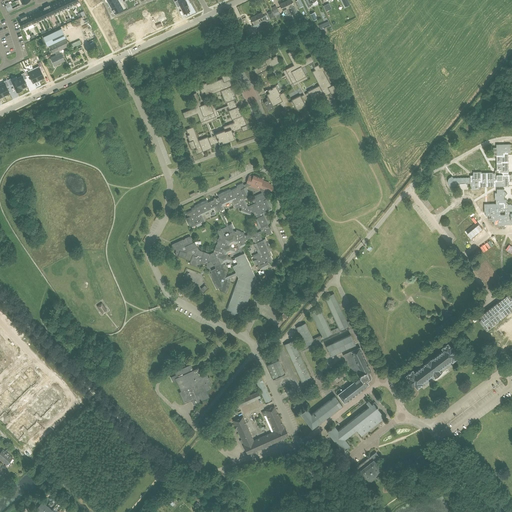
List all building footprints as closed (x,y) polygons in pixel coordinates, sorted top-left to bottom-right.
[(60,0),(54,3),(58,11),(64,9),(60,0)] [(65,0),(60,0),(64,9),(69,7),(65,0)] [(119,0),(112,0),(108,3),(111,8),(122,2),(122,1),(121,2),(119,0)] [(177,0),(175,1),(177,7),(180,5),(184,13),(189,10),(188,6),(186,2),(185,2),(184,0),(178,0),(177,0)] [(291,0),(287,0),(285,1),(291,14),(292,16),(292,17),(293,17),(292,14),(293,13),(295,12),(297,11),(294,7),(291,0)] [(366,0),(362,2),(366,12),(372,9),(369,3),(371,2),(370,0),(366,0)] [(285,1),(280,4),(283,12),(286,10),(288,13),(287,13),(288,15),(289,18),(290,18),(292,17),(292,16),(291,14),(285,1)] [(122,2),(111,8),(112,10),(113,12),(114,14),(125,8),(122,2)] [(355,3),(352,4),(355,9),(357,8),(360,14),(366,12),(362,2),(356,5),(355,3)] [(445,2),(437,5),(439,10),(447,6),(445,2)] [(54,3),(49,5),(53,14),(58,11),(54,3)] [(49,5),(44,8),(48,16),(53,14),(49,5)] [(158,8),(153,11),(159,23),(164,20),(162,15),(165,14),(161,5),(157,6),(158,8)] [(161,5),(165,14),(169,12),(172,20),(178,17),(172,5),(166,7),(166,6),(163,8),(161,5)] [(419,5),(411,9),(413,14),(421,10),(419,5)] [(447,6),(439,10),(441,14),(449,10),(447,6)] [(44,8),(39,10),(43,19),(48,16),(44,8)] [(39,10),(34,13),(38,21),(43,19),(39,10)] [(421,10),(413,14),(415,18),(423,14),(421,10)] [(449,10),(441,14),(443,19),(451,15),(449,10)] [(148,12),(145,14),(148,22),(152,20),(154,25),(159,23),(153,11),(149,13),(148,12)] [(34,13),(29,15),(33,24),(38,21),(34,13)] [(261,13),(256,15),(261,25),(263,30),(268,28),(266,25),(264,26),(262,22),(265,20),(261,13)] [(141,16),(137,18),(142,31),(148,28),(145,23),(148,22),(145,14),(141,15),(141,16)] [(423,14),(415,18),(417,22),(425,18),(423,14)] [(29,15),(24,17),(28,26),(33,24),(29,15)] [(256,15),(250,18),(251,20),(253,25),(254,28),(258,27),(261,25),(256,15)] [(24,17),(18,20),(22,28),(28,26),(24,17)] [(131,20),(128,21),(131,29),(135,28),(137,33),(142,31),(137,18),(132,21),(131,20)] [(393,18),(388,20),(392,30),(397,27),(399,30),(402,28),(399,23),(396,24),(393,18)] [(425,18),(417,22),(419,27),(427,23),(425,18)] [(388,20),(382,23),(385,29),(382,31),(385,36),(388,35),(387,32),(392,30),(388,20)] [(126,26),(120,29),(126,40),(131,38),(128,31),(131,29),(128,21),(128,22),(128,24),(125,25),(126,26)] [(427,23),(419,27),(421,31),(429,27),(427,23)] [(429,27),(421,31),(423,35),(431,31),(429,27)] [(374,28),(369,31),(373,40),(379,38),(380,40),(383,38),(380,33),(377,34),(374,28)] [(51,33),(43,36),(48,46),(49,46),(50,45),(48,41),(54,38),(56,43),(65,38),(62,31),(52,36),(51,33)] [(334,31),(329,34),(330,37),(332,36),(335,41),(344,37),(341,31),(335,34),(334,31)] [(369,31),(363,33),(366,39),(363,41),(366,46),(369,45),(368,43),(373,40),(369,31)] [(431,31),(423,35),(425,40),(433,36),(431,31)] [(433,36),(425,40),(427,44),(435,40),(433,36)] [(344,37),(335,41),(337,47),(335,48),(336,51),(342,48),(340,45),(347,43),(344,37)] [(54,38),(48,41),(50,45),(49,46),(53,53),(55,52),(56,55),(51,58),(54,65),(65,61),(61,53),(60,53),(59,51),(69,46),(66,38),(65,38),(56,43),(54,38)] [(435,40),(427,44),(429,48),(437,44),(435,40)] [(437,44),(429,48),(431,53),(439,49),(437,44)] [(380,54),(373,57),(376,63),(386,58),(384,53),(386,51),(384,48),(379,51),(380,54)] [(343,49),(338,52),(339,55),(342,54),(344,59),(354,55),(351,49),(345,52),(343,49)] [(354,55),(344,59),(347,64),(344,65),(346,68),(351,66),(350,63),(356,60),(354,55)] [(386,58),(376,63),(377,63),(379,68),(386,65),(387,68),(392,65),(391,62),(389,63),(386,58)] [(434,67),(432,70),(437,74),(439,71),(444,76),(449,70),(445,67),(444,68),(440,64),(436,69),(434,67)] [(38,66),(33,68),(39,80),(44,78),(38,66)] [(351,68),(345,70),(347,73),(349,72),(351,78),(362,73),(359,67),(352,70),(351,68)] [(33,68),(28,71),(33,83),(39,80),(33,68)] [(391,77),(384,80),(386,86),(397,81),(394,75),(396,74),(395,71),(390,74),(391,77)] [(16,76),(22,89),(22,88),(27,86),(24,79),(27,78),(24,72),(21,74),(22,75),(17,78),(16,76)] [(362,73),(351,78),(354,83),(352,84),(353,87),(359,84),(357,82),(364,79),(361,73),(362,73)] [(428,77),(424,82),(432,88),(436,83),(431,79),(433,77),(428,73),(426,76),(428,77)] [(10,78),(8,80),(10,85),(13,84),(16,91),(22,89),(16,76),(11,79),(10,78)] [(0,87),(4,96),(9,93),(6,87),(9,85),(6,80),(4,81),(4,83),(0,84),(0,87)] [(418,85),(416,87),(421,91),(423,89),(428,93),(432,88),(424,82),(420,86),(418,85)] [(360,85),(355,88),(356,91),(359,90),(361,95),(371,91),(368,85),(362,88),(360,85)] [(371,91),(361,95),(363,101),(361,102),(363,105),(368,102),(367,99),(373,96),(371,91)] [(409,96),(407,98),(412,102),(413,100),(420,105),(424,100),(415,92),(411,97),(409,96)] [(368,104),(362,106),(364,110),(366,109),(368,114),(379,109),(378,109),(375,104),(369,107),(368,104)] [(404,108),(400,113),(404,116),(403,117),(407,120),(412,114),(407,110),(409,107),(404,104),(402,106),(404,108)] [(379,109),(368,114),(371,119),(369,120),(370,123),(375,121),(374,118),(382,115),(379,109)] [(377,122),(372,124),(373,127),(375,126),(378,131),(387,127),(385,121),(378,124),(377,122)] [(387,127),(378,131),(380,137),(378,138),(380,141),(385,138),(384,136),(390,133),(387,127)] [(391,142),(384,150),(389,154),(392,150),(393,151),(396,147),(391,142)] [(511,173),(509,174),(508,153),(511,153),(511,144),(502,144),(502,145),(496,145),(496,147),(493,147),(493,156),(496,156),(497,170),(495,170),(495,173),(493,173),(493,172),(481,173),(481,172),(473,172),(473,175),(471,175),(471,178),(470,178),(470,177),(455,178),(454,179),(452,176),(450,178),(449,179),(448,181),(448,183),(449,185),(451,186),(452,186),(454,186),(456,185),(460,182),(470,182),(470,190),(479,190),(479,187),(497,187),(497,193),(495,193),(495,200),(496,200),(496,204),(484,204),(484,213),(486,213),(486,216),(489,216),(489,220),(492,220),(492,222),(494,222),(494,225),(498,225),(498,226),(501,226),(501,227),(506,227),(506,223),(509,223),(509,224),(511,223),(511,173)] [(101,312),(106,308),(102,302),(97,306),(101,312)] [(3,340),(0,342),(0,351),(0,352),(2,350),(7,354),(12,349),(3,340)] [(413,370),(408,374),(411,378),(409,380),(413,385),(415,383),(418,388),(423,383),(425,385),(434,378),(444,371),(444,370),(454,362),(453,361),(459,357),(457,355),(459,354),(457,351),(453,346),(452,347),(448,343),(443,348),(444,350),(432,359),(431,358),(425,363),(426,364),(415,372),(413,370)] [(338,394),(344,403),(368,385),(367,383),(371,380),(372,377),(369,373),(371,372),(360,347),(343,355),(352,374),(354,373),(356,377),(357,379),(338,394)] [(30,368),(25,373),(29,377),(27,379),(31,384),(32,385),(34,382),(34,381),(39,377),(30,368)] [(20,377),(16,381),(24,390),(31,384),(27,379),(24,381),(20,377)] [(16,381),(11,386),(16,390),(13,392),(18,397),(24,390),(16,381)] [(43,391),(41,394),(47,401),(50,398),(53,402),(54,403),(59,398),(50,389),(46,393),(43,391)] [(7,390),(2,394),(11,403),(18,397),(13,392),(11,394),(7,390)] [(0,395),(0,400),(2,403),(0,405),(4,410),(7,412),(9,410),(7,408),(11,403),(2,394),(1,396),(0,395)] [(40,398),(36,402),(45,411),(49,407),(49,406),(45,403),(47,401),(41,394),(38,396),(40,398)] [(36,402),(30,409),(34,414),(36,411),(41,416),(45,411),(36,402)] [(27,411),(23,416),(32,424),(36,420),(32,416),(34,414),(30,409),(29,408),(26,411),(27,411)] [(19,420),(16,422),(21,427),(23,424),(27,429),(32,424),(23,416),(24,417),(19,421),(19,420)] [(16,422),(9,429),(18,438),(23,433),(18,429),(21,427),(16,422)] [(1,452),(0,451),(0,458),(7,464),(12,458),(9,455),(10,455),(8,453),(8,452),(7,452),(6,452),(3,450),(1,452)] [(379,457),(376,452),(356,467),(363,475),(359,479),(364,485),(382,471),(374,460),(379,457)] [(418,461),(416,462),(420,467),(422,465),(425,469),(427,468),(428,469),(430,468),(429,466),(421,455),(417,458),(417,459),(416,460),(418,461)] [(42,501),(36,508),(41,511),(47,505),(42,501)]
